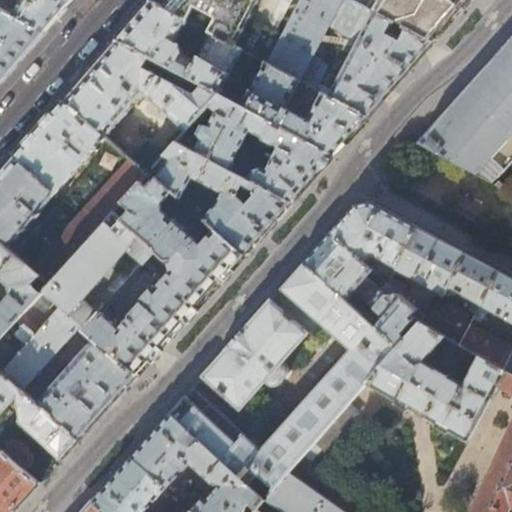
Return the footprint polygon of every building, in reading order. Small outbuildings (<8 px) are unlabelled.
[(73,0),(22,0),(20,5),(10,0),(0,0),(0,9),(1,10),(45,33),(54,22),(73,0)] [(261,0),(172,0),(165,8),(253,55),(266,62),(267,63),(282,35),(251,19),(261,0)] [(332,23),(344,0),(301,0),(282,35),(267,63),(300,81),(315,54),(332,23)] [(353,0),(344,0),(332,23),(361,38),(340,76),(315,54),(300,81),(323,93),(368,117),(400,81),(434,43),(353,0)] [(471,0),(353,0),(434,43),(466,7),(471,0)] [(152,1),(133,22),(118,40),(151,58),(203,85),(219,94),(230,100),(236,89),(226,83),(238,57),(249,63),(253,55),(165,8),(152,1)] [(0,78),(3,81),(18,64),(45,33),(1,10),(0,10),(0,78)] [(511,38),(435,126),(423,139),(418,144),(500,188),(511,173),(511,38)] [(146,67),(151,58),(118,40),(99,62),(64,102),(106,138),(143,94),(186,131),(219,94),(203,85),(195,94),(146,67)] [(300,81),(267,63),(266,62),(241,106),(333,155),(345,142),(368,117),(323,93),(310,120),(286,108),(300,81)] [(219,94),(186,131),(176,143),(291,202),(304,188),(333,155),(241,106),(230,100),(219,94)] [(107,139),(106,138),(64,102),(45,124),(15,159),(56,195),(56,194),(101,142),(103,143),(107,139)] [(193,178),(224,195),(220,200),(221,201),(204,220),(216,230),(244,255),(262,235),(291,202),(176,143),(149,173),(173,193),(181,200),(193,178)] [(48,203),(56,195),(15,159),(0,176),(0,240),(8,248),(36,216),(41,221),(54,207),(48,203)] [(131,160),(81,216),(97,230),(148,174),(131,160)] [(148,174),(97,230),(49,284),(43,292),(82,326),(96,339),(137,375),(192,313),(244,255),(216,230),(201,246),(184,232),(186,230),(174,219),(172,221),(162,213),(161,206),(173,193),(149,173),(148,174)] [(342,222),(332,233),(366,264),(370,258),(375,258),(396,269),(418,228),(372,203),(357,205),(342,222)] [(49,284),(97,230),(81,216),(32,269),(40,276),(49,284)] [(449,245),(418,228),(396,269),(445,296),(449,288),(467,254),(449,245)] [(373,270),(366,264),(332,233),(314,254),(305,264),(346,301),(351,296),(354,300),(359,295),(369,303),(381,290),(367,278),(373,270)] [(32,269),(8,248),(0,256),(0,275),(1,282),(9,288),(10,294),(0,305),(0,337),(1,339),(19,319),(41,294),(32,285),(40,276),(32,269)] [(477,260),(467,254),(449,288),(475,302),(470,311),(477,314),(499,272),(477,260)] [(374,327),(346,301),(305,264),(291,279),(283,289),(350,350),(261,452),(194,388),(186,398),(171,415),(245,484),(255,474),(273,490),(289,472),(303,456),(349,404),(367,383),(398,349),(374,327)] [(511,278),(499,272),(477,314),(475,319),(480,321),(482,317),(486,319),(491,310),(511,321),(511,278)] [(392,279),(388,284),(401,293),(404,288),(392,279)] [(387,283),(381,290),(369,303),(383,316),(374,327),(398,349),(409,336),(404,332),(413,322),(417,326),(420,324),(425,318),(401,293),(388,284),(387,283)] [(0,339),(0,370),(24,392),(79,440),(109,406),(137,375),(96,339),(46,395),(32,383),(82,326),(43,292),(41,294),(19,319),(25,324),(17,333),(30,345),(20,356),(1,339),(0,339)] [(277,387),(289,373),(290,370),(289,367),(284,362),(307,336),(271,303),(238,340),(205,376),(241,410),(264,384),(269,388),(272,389),(274,389),(275,388),(277,387)] [(428,323),(460,342),(470,323),(438,306),(428,323)] [(420,324),(417,326),(409,336),(398,349),(367,383),(466,439),(497,386),(511,394),(511,419),(469,511),(344,511),(289,472),(273,490),(267,497),(288,511),(503,511),(506,506),(511,505),(511,373),(504,370),(478,355),(463,384),(423,363),(445,337),(420,324)] [(461,346),(478,355),(504,370),(511,354),(511,345),(472,324),(461,346)] [(15,400),(23,391),(0,370),(0,416),(3,414),(15,400)] [(79,440),(24,392),(23,391),(15,400),(22,421),(20,422),(62,459),(79,440)] [(349,404),(303,456),(309,460),(320,450),(355,410),(349,404)] [(152,435),(133,457),(167,489),(191,462),(211,480),(220,484),(205,501),(204,500),(203,500),(202,500),(201,501),(191,511),(192,511),(244,511),(245,511),(245,509),(244,507),(248,503),(256,509),(263,501),(245,484),(171,415),(152,435)] [(3,451),(0,453),(0,511),(14,511),(21,505),(39,484),(3,451)] [(146,511),(167,489),(133,457),(114,478),(95,500),(108,511),(118,511),(121,509),(123,511),(192,511),(191,511),(190,511),(146,511)] [(259,511),(256,509),(253,511),(108,511),(95,500),(83,511),(259,511)]
